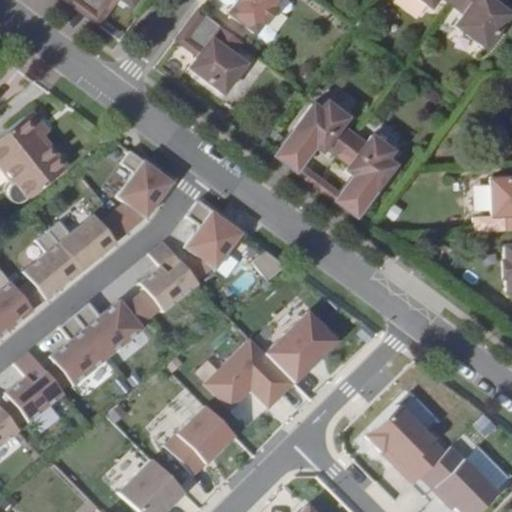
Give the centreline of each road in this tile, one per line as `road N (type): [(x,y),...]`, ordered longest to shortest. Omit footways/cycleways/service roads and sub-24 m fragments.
road 1 (residential): [(205,156),(160,217),(0,352)]
road 2 (residential): [(205,156),(419,318)]
road 3 (residential): [(419,318),(305,432)]
road 4 (residential): [(0,2),(118,90)]
